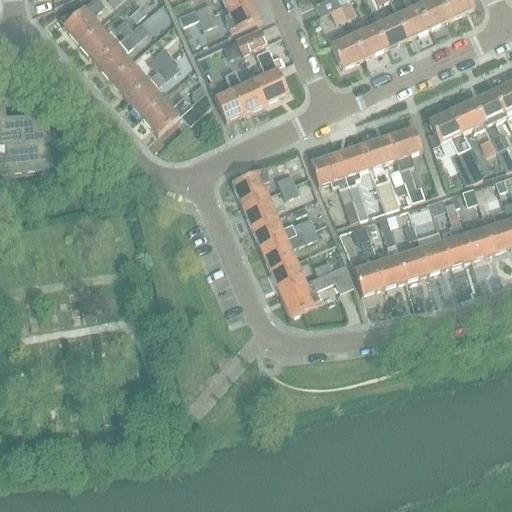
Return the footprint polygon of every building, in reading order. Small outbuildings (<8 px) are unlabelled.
[(250,0),(220,0),(226,12),(251,1),(250,0)] [(335,0),(330,0),(314,7),(320,20),(330,15),(330,16),(340,11),(335,0)] [(389,4),(387,0),(375,0),(379,8),(389,4)] [(425,0),(427,3),(416,8),(428,32),(450,22),(438,0),(425,0)] [(438,0),(450,22),(474,11),(468,0),(438,0)] [(62,29),(78,48),(98,30),(92,22),(104,12),(94,1),(62,29)] [(251,1),(226,12),(229,20),(224,22),(231,37),(261,24),(251,1)] [(340,11),(346,24),(355,20),(349,6),(340,11)] [(183,30),(198,23),(212,17),(208,8),(179,21),(183,30)] [(404,9),(393,14),(407,42),(428,32),(416,8),(405,13),(404,9)] [(340,11),(330,16),(336,28),(346,24),(340,11)] [(384,23),(373,28),(385,51),(407,42),(393,14),(382,19),(384,23)] [(212,17),(198,23),(203,33),(217,27),(212,17)] [(114,31),(122,41),(133,32),(124,21),(114,31)] [(118,45),(94,66),(110,84),(130,66),(122,57),(145,36),(138,28),(133,32),(122,41),(118,45)] [(361,29),(350,34),(363,61),(385,51),(373,28),(362,33),(361,29)] [(98,30),(78,48),(94,66),(118,45),(109,35),(106,38),(98,30)] [(241,59),(266,48),(259,33),(235,44),(241,59)] [(363,61),(350,34),(339,39),(341,42),(330,47),(341,72),(363,61)] [(186,45),(190,55),(211,46),(206,36),(186,45)] [(217,69),(228,64),(221,50),(211,54),(217,69)] [(146,67),(154,77),(170,64),(172,61),(164,52),(146,67)] [(263,78),(253,83),(264,107),(285,98),(266,55),(255,60),(263,78)] [(149,81),(125,102),(141,120),(160,102),(153,93),(177,72),(170,64),(154,77),(149,81)] [(130,66),(110,84),(125,102),(149,81),(140,71),(137,74),(130,66)] [(233,76),(222,81),(228,94),(211,102),(223,126),(264,107),(253,83),(240,89),(233,76)] [(189,79),(178,88),(185,96),(196,86),(189,79)] [(511,83),(491,93),(504,120),(505,120),(504,116),(511,112),(511,83)] [(491,93),(470,103),(483,131),(484,131),(489,142),(488,142),(494,156),(495,155),(505,175),(511,171),(511,164),(494,125),(504,120),(491,93)] [(160,102),(141,120),(157,138),(189,110),(182,102),(174,110),(172,107),(168,110),(160,102)] [(470,103),(449,113),(460,137),(461,136),(471,131),(473,136),(483,131),(470,103)] [(437,146),(449,141),(456,156),(457,155),(473,187),(483,182),(468,153),(461,136),(460,137),(449,113),(427,123),(437,146)] [(0,179),(83,170),(42,124),(0,123),(0,179)] [(412,130),(387,139),(395,163),(405,195),(415,192),(408,170),(411,169),(407,159),(421,154),(412,130)] [(387,139),(360,148),(369,172),(395,163),(387,139)] [(488,142),(479,146),(486,160),(494,156),(488,142)] [(360,148),(335,157),(344,180),(358,224),(366,222),(353,183),(358,181),(356,176),(369,172),(360,148)] [(316,190),(330,185),(332,190),(336,189),(349,227),(358,224),(344,180),(335,157),(308,166),(316,190)] [(231,187),(241,210),(266,199),(263,192),(268,190),(261,174),(231,187)] [(387,177),(372,182),(384,215),(398,210),(387,177)] [(289,178),(275,184),(279,193),(293,187),(289,178)] [(384,215),(372,182),(360,186),(359,190),(370,220),(384,215)] [(297,198),(293,187),(279,193),(284,204),(297,198)] [(266,199),(241,210),(250,232),(275,221),(266,199)] [(499,200),(490,203),(494,214),(503,212),(499,200)] [(443,208),(449,228),(458,225),(452,205),(443,208)] [(431,236),(439,234),(429,206),(421,208),(431,236)] [(477,207),(468,209),(471,221),(480,218),(477,207)] [(275,221),(250,232),(259,254),(285,243),(289,241),(313,231),(309,220),(280,233),(275,221)] [(511,242),(506,224),(484,230),(493,257),(511,250),(511,242)] [(313,231),(289,241),(291,246),(300,242),(302,247),(317,240),(316,239),(329,233),(326,226),(313,231)] [(450,241),(441,244),(441,245),(449,271),(471,264),(463,239),(463,237),(459,227),(447,231),(450,241)] [(412,228),(403,231),(407,242),(415,239),(412,228)] [(364,230),(351,234),(355,245),(367,241),(364,230)] [(388,261),(375,265),(384,291),(405,285),(397,258),(388,230),(380,233),(388,261)] [(463,237),(463,239),(471,264),(493,257),(484,230),(463,237)] [(350,267),(352,272),(361,299),(384,291),(375,265),(367,241),(360,244),(364,257),(360,259),(361,263),(350,267)] [(285,243),(259,254),(269,276),(294,265),(285,243)] [(441,244),(419,251),(427,278),(449,271),(441,245),(441,244)] [(419,251),(397,258),(405,285),(427,278),(419,251)] [(312,272),(316,281),(342,270),(338,260),(312,272)] [(294,265),(269,276),(278,298),(304,286),(294,265)] [(316,281),(304,286),(278,298),(289,321),(319,308),(314,295),(334,286),(338,296),(351,290),(342,270),(316,281)]
